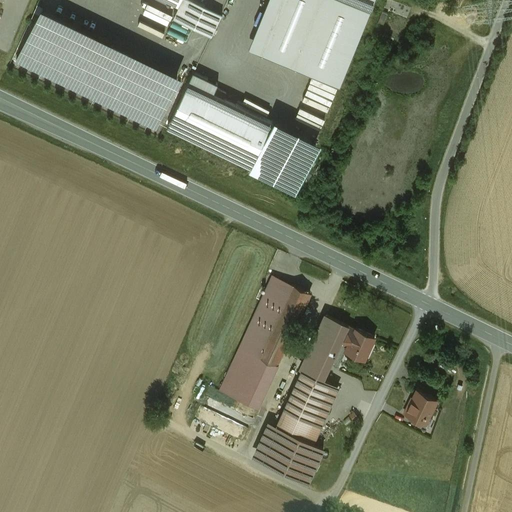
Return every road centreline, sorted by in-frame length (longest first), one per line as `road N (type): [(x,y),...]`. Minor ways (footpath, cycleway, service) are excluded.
road 1 (secondary): [(426,304),(0,101)]
road 2 (residential): [(509,0),(441,180),(426,304)]
road 3 (residential): [(426,304),(322,511)]
